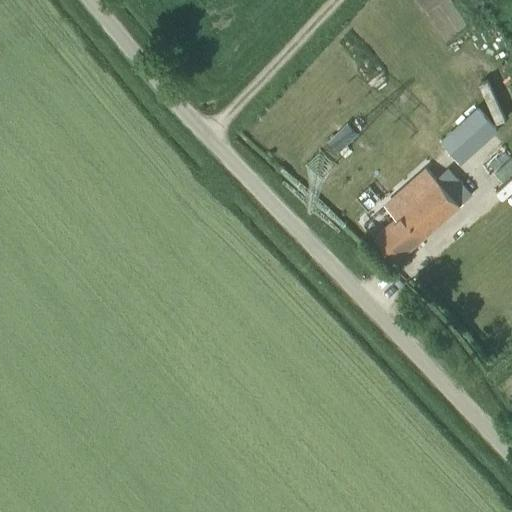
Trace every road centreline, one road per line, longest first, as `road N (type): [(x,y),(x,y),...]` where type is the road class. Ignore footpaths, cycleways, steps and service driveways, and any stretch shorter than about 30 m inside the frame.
road 1 (unclassified): [(511,453),(208,138)]
road 2 (unclassified): [(208,138),(345,0)]
road 3 (unclassified): [(208,138),(84,0)]
